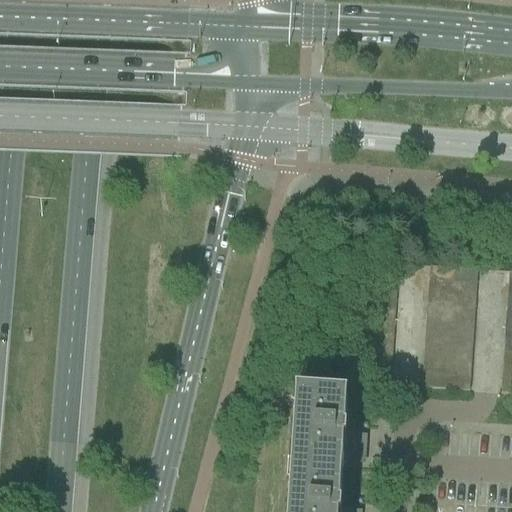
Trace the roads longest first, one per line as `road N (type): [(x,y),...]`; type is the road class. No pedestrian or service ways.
road 1 (primary): [(56,511),(98,0)]
road 2 (primary): [(154,511),(244,127),(245,84)]
road 3 (secondary): [(245,84),(511,94)]
road 4 (secondary): [(511,39),(246,21)]
road 5 (primary): [(22,0),(0,261)]
road 6 (secondary): [(246,21),(0,11)]
road 7 (secondary): [(0,73),(245,84)]
